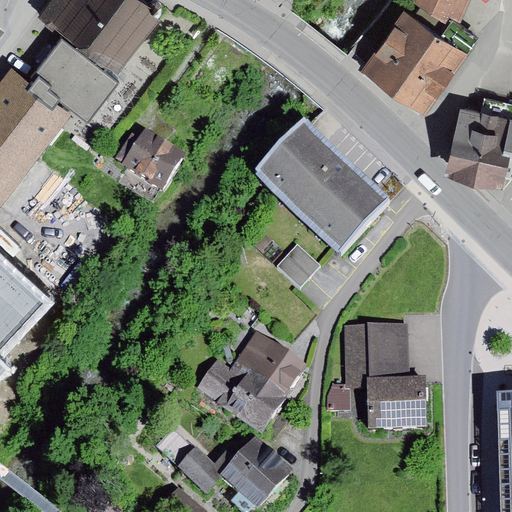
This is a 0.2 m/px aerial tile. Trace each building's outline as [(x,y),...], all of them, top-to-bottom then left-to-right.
[(64,37),(113,78),(160,22),(133,0),(56,0),(41,18),(64,37)] [(412,0),(411,4),(419,8),(413,18),(465,55),(479,37),(461,24),(470,0),(412,0)] [(413,18),(405,13),(365,69),(425,111),(465,55),(413,18)] [(64,37),(30,83),(71,114),(87,125),(119,83),(113,78),(64,37)] [(0,207),(71,114),(30,83),(8,66),(0,76),(0,207)] [(511,120),(461,108),(447,169),(504,183),(507,170),(511,170),(511,120)] [(186,156),(143,131),(120,170),(163,195),(186,156)] [(307,136),(260,188),(340,259),(382,211),(307,136)] [(247,244),(263,258),(273,246),(258,232),(247,244)] [(311,281),(320,270),(297,250),(278,271),(301,292),(311,281)] [(0,353),(47,304),(0,259),(0,377),(7,371),(0,364),(0,353)] [(407,329),(345,329),(345,388),(334,389),(327,399),(327,415),(370,413),(371,439),(432,436),(430,384),(408,385),(407,329)] [(257,339),(238,366),(290,403),(310,375),(257,339)] [(220,364),(199,394),(264,440),(290,403),(238,366),(233,373),(220,364)] [(511,511),(511,405),(499,406),(502,511),(511,511)] [(195,455),(174,480),(210,511),(226,493),(248,511),(272,511),(297,484),(256,448),(239,468),(229,460),(217,474),(195,455)] [(196,511),(178,496),(164,511),(196,511)]
